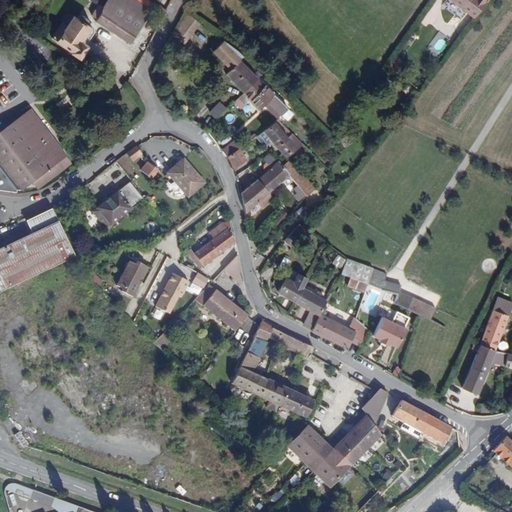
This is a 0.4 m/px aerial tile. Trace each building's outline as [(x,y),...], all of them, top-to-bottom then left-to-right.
[(129,44),(138,31),(125,22),(131,11),(113,0),(108,0),(106,2),(101,0),(100,0),(98,4),(90,15),(95,19),(94,21),(129,44)] [(125,22),(138,31),(151,12),(133,0),(91,0),(98,4),(100,0),(101,0),(106,2),(108,0),(113,0),(131,11),(125,22)] [(451,0),(473,17),(486,0),(451,0)] [(198,21),(186,12),(178,26),(191,33),(198,21)] [(72,49),(80,56),(84,56),(87,51),(86,47),(84,45),(81,43),(91,28),(89,27),(86,25),(89,21),(88,19),(80,14),(77,19),(73,16),(66,25),(62,23),(54,34),(73,46),(72,49)] [(178,26),(172,37),(186,44),(191,33),(178,26)] [(81,43),(84,45),(93,32),(93,30),(91,28),(81,43)] [(52,38),(80,56),(72,49),(73,46),(54,34),(52,38)] [(223,64),(219,68),(244,94),(258,79),(240,60),(243,57),(224,41),(213,52),(223,64)] [(258,79),(244,94),(249,100),(259,109),(264,105),(267,102),(280,116),(288,109),(258,79)] [(244,94),(234,102),(240,109),(249,100),(244,94)] [(62,109),(74,104),(71,96),(58,101),(62,109)] [(220,100),(209,112),(217,118),(227,107),(220,100)] [(267,102),(264,105),(278,118),(280,116),(267,102)] [(29,111),(8,127),(49,180),(69,164),(29,111)] [(286,157),(302,144),(278,120),(263,130),(271,140),(286,157)] [(8,127),(0,133),(0,191),(16,194),(17,191),(20,191),(33,182),(37,188),(49,180),(8,127)] [(266,144),(271,140),(263,130),(254,136),(261,145),(264,142),(266,144)] [(233,140),(221,149),(226,156),(239,147),(233,140)] [(141,155),(136,146),(127,153),(133,161),(141,155)] [(239,147),(226,156),(234,168),(246,159),(239,147)] [(272,153),(264,157),(268,164),(276,159),(272,153)] [(183,159),(167,173),(187,197),(204,183),(183,159)] [(288,174),(306,195),(314,186),(289,159),(281,165),(288,174)] [(277,161),(257,178),(268,191),(288,174),(281,165),(277,161)] [(147,163),(140,170),(153,181),(159,173),(147,163)] [(257,178),(241,192),(245,211),(255,202),(260,208),(273,197),(268,191),(257,178)] [(92,213),(100,224),(103,227),(108,224),(109,225),(142,199),(129,182),(91,212),(92,213)] [(280,208),(268,223),(276,229),(288,214),(280,208)] [(0,291),(73,257),(51,209),(26,221),(31,234),(0,248),(0,291)] [(95,228),(100,224),(92,213),(86,217),(95,228)] [(235,243),(234,241),(222,223),(209,233),(213,238),(193,253),(203,267),(235,243)] [(293,247),(307,230),(298,224),(285,239),(293,247)] [(239,267),(237,255),(228,264),(235,272),(239,267)] [(350,276),(368,283),(373,268),(347,258),(341,273),(350,276)] [(121,291),(132,297),(146,267),(135,261),(134,264),(128,261),(116,286),(122,289),(121,291)] [(188,281),(172,273),(156,307),(167,312),(171,303),(174,304),(178,295),(180,297),(188,281)] [(194,282),(204,288),(210,279),(200,273),(194,282)] [(83,276),(13,347),(98,433),(169,362),(83,276)] [(300,287),(303,281),(295,276),(292,282),(285,278),(277,291),(296,302),(296,301),(297,301),(299,298),(296,296),(300,287)] [(347,285),(365,292),(367,285),(368,283),(350,276),(347,285)] [(398,292),(398,290),(400,284),(384,280),(382,288),(398,292)] [(194,300),(234,332),(247,315),(209,285),(194,300)] [(312,328),(319,313),(325,301),(300,287),(296,296),(299,298),(297,301),(310,308),(303,322),(312,328)] [(430,319),(435,308),(398,290),(398,292),(395,302),(411,310),(430,319)] [(495,302),(493,310),(505,314),(507,307),(495,302)] [(492,310),(479,344),(495,351),(505,323),(509,323),(510,319),(507,318),(508,315),(505,314),(493,310),(492,310)] [(311,331),(346,348),(351,339),(355,332),(347,328),(319,313),(312,328),(311,331)] [(391,323),(390,322),(384,344),(388,346),(389,344),(396,348),(405,330),(403,329),(408,319),(397,313),(391,323)] [(347,328),(355,332),(351,339),(360,345),(368,331),(356,319),(354,317),(347,328)] [(390,322),(382,318),(372,336),(380,340),(379,342),(384,344),(390,322)] [(267,325),(262,321),(260,325),(259,326),(256,333),(254,337),(267,341),(268,338),(277,343),(278,342),(282,333),(279,332),(273,329),(267,325)] [(278,342),(289,348),(296,352),(303,355),(311,355),(312,348),(308,346),(301,343),(293,339),(286,335),(282,333),(278,342)] [(495,351),(479,344),(461,387),(477,394),(490,362),(504,366),(506,353),(497,351),(495,351)] [(258,396),(266,380),(265,379),(252,373),(259,358),(247,353),(231,384),(258,396)] [(277,405),(305,418),(313,402),(287,390),(266,380),(258,396),(268,401),(267,405),(276,409),(277,405)] [(361,408),(372,425),(387,394),(379,389),(361,408)] [(204,412),(208,408),(212,404),(207,400),(200,408),(204,412)] [(441,444),(450,428),(400,401),(391,416),(403,422),(400,429),(417,439),(421,432),(441,444)] [(204,412),(202,414),(214,418),(217,412),(208,408),(204,412)] [(308,424),(287,446),(302,461),(329,487),(379,435),(372,425),(365,416),(332,449),(323,440),(308,424)] [(189,419),(164,450),(234,504),(261,470),(252,464),(250,466),(189,419)] [(511,442),(506,437),(493,451),(511,468),(511,442)]
